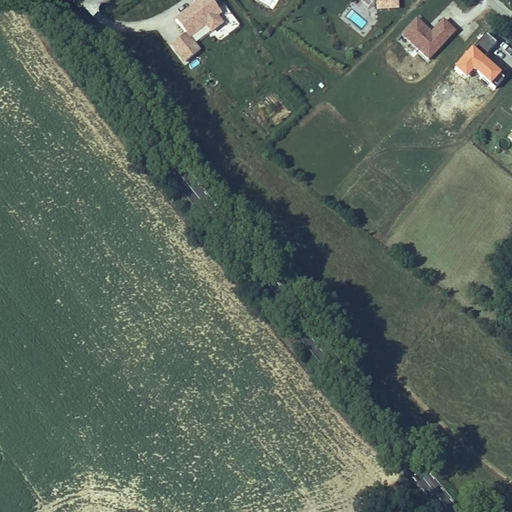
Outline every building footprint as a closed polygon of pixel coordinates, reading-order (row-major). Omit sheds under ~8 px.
[(217,43),(240,27),(224,4),(216,9),(210,0),(201,0),(173,19),(184,35),(170,45),(184,65),(202,53),(196,44),(211,34),(217,43)] [(375,0),(376,11),(399,9),(398,0),(375,0)] [(443,20),(431,33),(416,19),(400,35),(429,63),(458,34),(443,20)] [(484,36),(477,49),(488,55),(495,42),(484,36)] [(461,65),(496,90),(504,77),(470,53),(461,65)]
